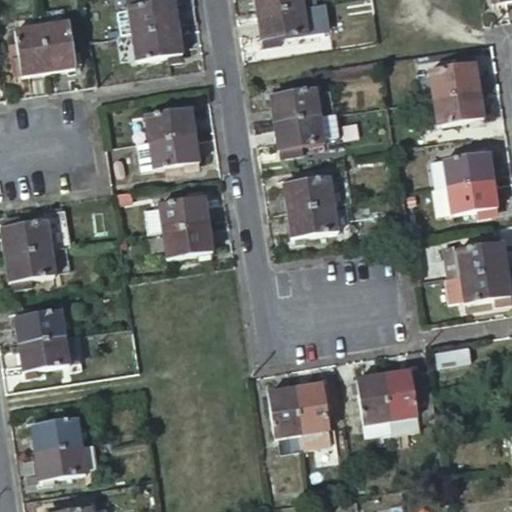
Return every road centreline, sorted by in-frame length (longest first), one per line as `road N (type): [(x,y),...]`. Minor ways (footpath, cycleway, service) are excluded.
road 1 (residential): [(216,0),(264,318),(397,300)]
road 2 (unknown): [(122,385),(0,404)]
